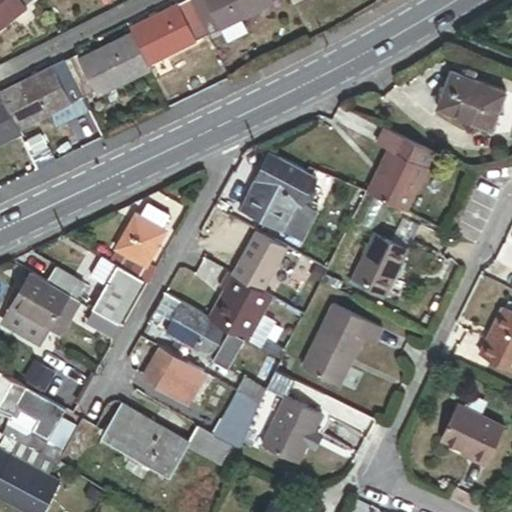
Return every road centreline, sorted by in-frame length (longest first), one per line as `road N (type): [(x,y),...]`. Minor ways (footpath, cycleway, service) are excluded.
road 1 (residential): [(447,511),(374,475),(511,207)]
road 2 (residential): [(86,415),(257,107)]
road 3 (secondary): [(257,107),(0,230)]
road 4 (secondary): [(456,0),(257,107)]
road 5 (residential): [(0,74),(154,0)]
